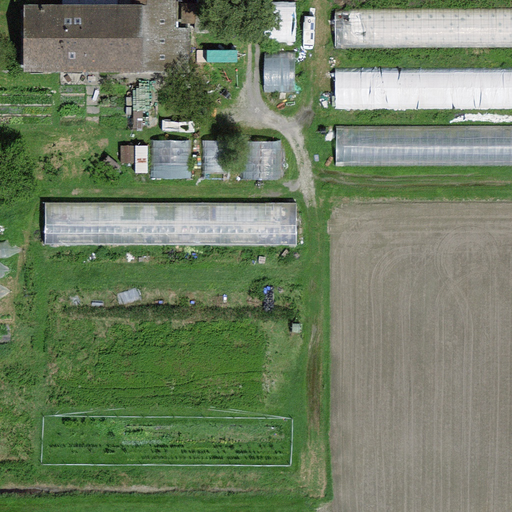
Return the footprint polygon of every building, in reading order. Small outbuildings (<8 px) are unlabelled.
[(133,0),(133,8),(142,8),(142,75),(190,76),(190,31),(174,31),(174,0),(133,0)] [(299,5),(270,5),(270,42),(299,42),(299,5)] [(62,7),(22,7),(22,75),(142,75),(142,8),(133,8),(116,8),(62,7)] [(511,11),(338,11),(338,44),(511,44),(511,11)] [(268,52),(267,91),(294,92),(295,53),(268,52)] [(338,107),(511,105),(511,69),(338,71),(338,107)] [(340,161),(511,161),(511,128),(457,128),(457,129),(340,129),(340,161)] [(193,178),(194,140),(154,139),(153,177),(193,178)] [(208,140),(207,173),(229,173),(229,140),(208,140)] [(248,178),(285,178),(286,140),(248,140),(248,178)] [(48,244),(299,245),(299,203),(48,202),(48,244)]
